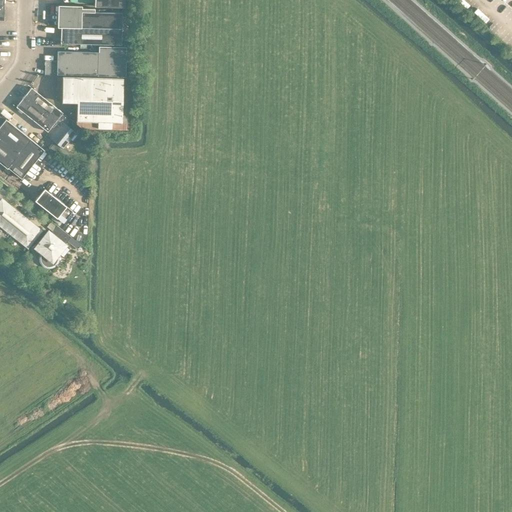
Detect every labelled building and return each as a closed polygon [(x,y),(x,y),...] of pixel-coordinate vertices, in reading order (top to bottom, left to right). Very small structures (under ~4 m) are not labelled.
[(60,44),(90,45),(120,45),(121,13),(94,13),(94,9),(81,8),(81,6),(57,6),(57,28),(60,29),(60,44)] [(44,75),(97,77),(126,77),(126,48),(98,47),(98,53),(56,52),(56,62),(44,61),(44,75)] [(58,76),(57,101),(61,101),(61,102),(74,103),(73,120),(95,120),(95,127),(109,127),(109,121),(119,121),(121,78),(58,76)] [(30,88),(15,107),(47,132),(54,123),(58,127),(49,138),(54,141),(48,149),(63,160),(69,153),(63,149),(70,140),(71,142),(78,134),(76,133),(80,128),(71,121),(62,113),(30,88)] [(0,139),(18,154),(30,140),(5,120),(0,125),(0,139)] [(0,139),(0,163),(6,169),(18,154),(0,139)] [(21,179),(43,151),(41,149),(30,140),(18,154),(6,169),(7,168),(21,179)] [(43,189),(33,201),(62,223),(71,211),(43,189)] [(1,201),(0,202),(0,225),(27,247),(39,232),(1,201)] [(41,240),(34,248),(41,254),(40,255),(39,257),(39,259),(40,261),(40,263),(42,265),(43,266),(45,267),(47,267),(49,267),(51,267),(53,266),(54,265),(55,263),(56,261),(56,260),(56,258),(55,256),(57,253),(62,257),(69,249),(63,245),(66,242),(75,249),(79,245),(69,237),(56,227),(55,227),(52,232),(50,234),(49,234),(47,232),(41,240)]
